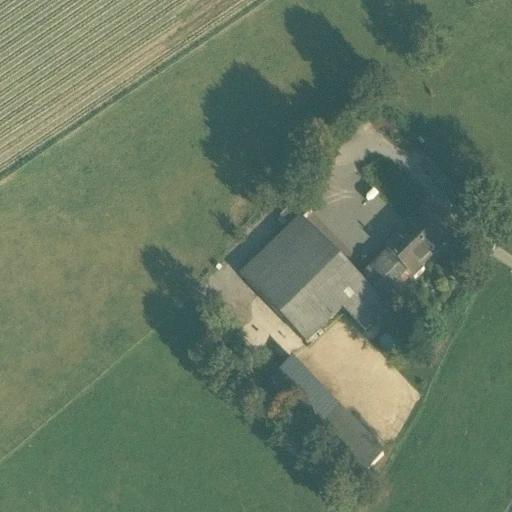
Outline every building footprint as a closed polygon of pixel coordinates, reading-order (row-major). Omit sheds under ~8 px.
[(280,218),(292,230),(301,221),(302,222),(312,213),(299,200),(280,218)] [(387,252),(389,254),(406,272),(414,281),(424,271),(421,268),(447,243),(421,215),(408,227),(410,229),(387,252)] [(242,278),(305,344),(342,308),(364,331),(387,310),(379,302),(364,286),(360,282),(302,222),(301,221),(292,230),(242,278)] [(386,290),(406,272),(389,254),(368,274),(372,278),(364,286),(379,302),(389,293),(386,290)] [(368,274),(360,282),(364,286),(372,278),(368,274)] [(270,381),(361,476),(383,455),(292,360),(270,381)]
